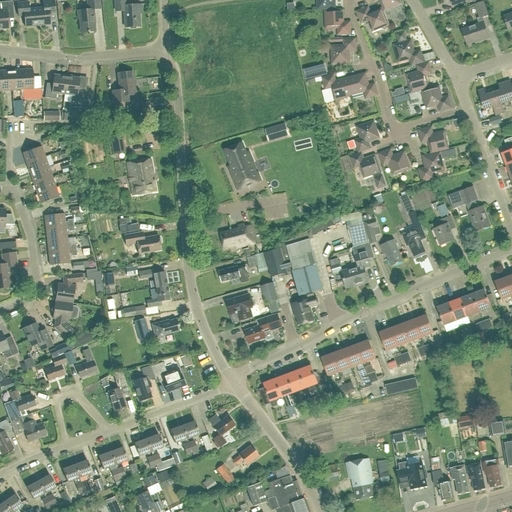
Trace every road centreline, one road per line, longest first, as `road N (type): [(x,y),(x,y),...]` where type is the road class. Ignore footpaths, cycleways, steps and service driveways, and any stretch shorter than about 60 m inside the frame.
road 1 (residential): [(232,380),(190,283),(176,80),(166,49)]
road 2 (residential): [(232,380),(380,304),(511,250)]
road 3 (residential): [(350,0),(393,130),(468,108)]
road 4 (residential): [(0,48),(70,57),(166,49)]
road 5 (residential): [(321,511),(232,380)]
road 6 (residential): [(0,312),(29,299),(37,285),(32,242),(8,190)]
road 7 (residential): [(108,430),(232,380)]
road 8 (residential): [(511,228),(468,108)]
road 9 (residential): [(108,430),(70,389),(56,394),(64,446)]
